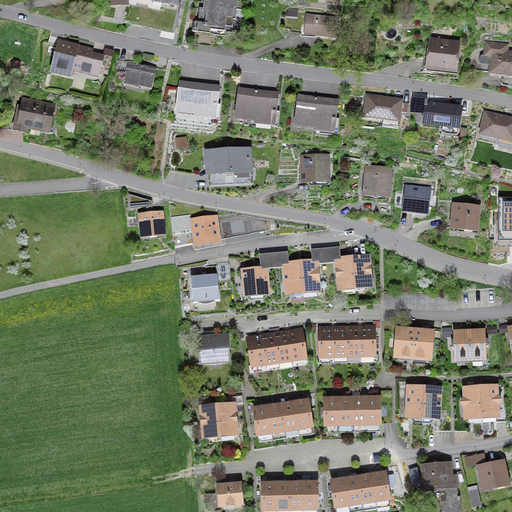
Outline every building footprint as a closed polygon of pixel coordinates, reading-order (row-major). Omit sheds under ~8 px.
[(202,0),(202,11),(207,12),(206,25),(228,28),(228,25),(233,25),(234,19),(237,19),(237,15),(240,15),(241,0),(202,0)] [(238,32),(240,15),(237,15),(237,19),(234,19),(233,25),(228,25),(228,28),(206,25),(207,12),(202,11),(199,32),(228,35),(228,31),(238,32)] [(341,19),(307,15),(305,35),(339,38),(341,19)] [(175,33),(161,30),(160,37),(174,40),(175,33)] [(462,41),(430,39),(428,72),(460,73),(462,41)] [(509,44),(484,43),(483,56),(493,57),(492,75),(511,77),(511,51),(508,51),(509,44)] [(107,52),(75,45),(70,70),(101,77),(107,52)] [(157,69),(128,63),(124,83),(153,89),(157,69)] [(221,84),(180,80),(176,113),(218,117),(221,84)] [(281,92),(239,88),(236,120),(278,124),(281,92)] [(414,94),(412,108),(422,109),(423,95),(414,94)] [(340,99),(299,95),(296,125),(338,128),(340,99)] [(404,100),(367,96),(364,117),(401,121),(404,100)] [(58,104),(21,97),(14,130),(28,133),(29,127),(52,132),(58,104)] [(462,107),(426,104),(424,127),(460,130),(462,107)] [(511,119),(486,113),(480,135),(511,142),(511,119)] [(253,148),(207,151),(209,176),(254,173),(253,148)] [(301,157),(303,184),(331,183),(330,155),(301,157)] [(393,169),(365,168),(364,197),(392,198),(393,169)] [(404,186),(402,214),(428,216),(431,189),(404,186)] [(146,200),(129,195),(131,209),(146,207),(146,200)] [(451,230),(479,232),(480,205),(452,204),(451,230)] [(161,214),(141,216),(143,237),(163,235),(161,214)] [(215,219),(194,222),(197,243),(218,241),(215,219)] [(181,236),(183,246),(192,245),(190,234),(181,236)] [(183,246),(181,236),(173,237),(175,248),(183,246)] [(369,285),(368,275),(371,275),(370,266),(368,266),(367,258),(352,259),(355,287),(369,285)] [(338,260),(339,269),(336,269),(337,278),(340,277),(341,288),(355,287),(352,259),(338,260)] [(317,290),(316,280),(319,279),(318,271),(316,271),(315,262),(300,264),(303,291),(317,290)] [(286,265),(287,274),(284,274),(285,282),(288,282),(288,292),(303,291),(300,264),(286,265)] [(266,269),(243,271),(245,294),(268,292),(266,269)] [(212,304),(215,302),(220,301),(217,275),(191,277),(193,304),(198,303),(201,305),(205,305),(209,305),(212,304)] [(403,292),(383,293),(383,310),(403,310),(403,292)] [(455,294),(403,292),(403,310),(456,311),(455,294)] [(347,358),(362,358),(361,327),(347,328),(347,358)] [(361,327),(362,358),(377,357),(376,327),(361,327)] [(319,359),(334,358),(333,328),(318,328),(319,359)] [(334,358),(347,358),(347,328),(333,328),(334,358)] [(289,332),(294,363),(309,360),(304,329),(289,332)] [(413,361),(416,330),(397,329),(395,359),(413,361)] [(416,330),(413,361),(433,362),(436,332),(416,330)] [(471,331),(473,363),(489,362),(487,330),(471,331)] [(457,364),(473,363),(471,331),(454,332),(457,364)] [(279,365),(294,363),(289,332),(274,334),(279,365)] [(265,367),(279,365),(274,334),(260,336),(265,367)] [(251,369),(265,367),(260,336),(246,339),(251,369)] [(202,367),(232,364),(229,337),(199,340),(202,367)] [(481,387),(484,421),(502,420),(499,386),(481,387)] [(424,421),(425,388),(407,387),(406,420),(424,421)] [(484,421),(481,387),(463,388),(466,422),(484,421)] [(425,388),(424,421),(438,422),(441,422),(443,388),(425,388)] [(366,398),(367,427),(383,427),(382,397),(366,398)] [(325,428),(340,428),(339,398),(324,399),(325,428)] [(339,398),(340,428),(353,428),(352,398),(339,398)] [(352,398),(353,428),(367,427),(366,398),(352,398)] [(294,402),(300,432),(315,429),(310,399),(294,402)] [(282,404),(287,434),(300,432),(294,402),(282,404)] [(219,406),(222,439),(241,437),(237,404),(219,406)] [(266,407),(271,436),(287,434),(282,404),(266,407)] [(222,439),(219,406),(200,408),(203,441),(222,439)] [(258,439),(271,436),(266,407),(253,409),(258,439)] [(438,422),(438,433),(449,433),(449,422),(438,422)] [(453,423),(453,432),(465,432),(465,423),(453,423)] [(475,456),(465,458),(467,467),(477,465),(475,456)] [(479,467),(485,493),(511,486),(506,461),(479,467)] [(455,463),(422,466),(425,493),(458,490),(455,463)] [(372,474),(377,504),(392,501),(387,472),(372,474)] [(358,476),(363,506),(377,504),(372,474),(358,476)] [(345,479),(351,508),(363,506),(358,476),(345,479)] [(336,511),(351,508),(345,479),(331,481),(336,511)] [(263,511),(277,511),(277,483),(263,484),(263,511)] [(277,483),(277,511),(290,511),(290,483),(277,483)] [(290,483),(290,511),(298,511),(305,511),(304,483),(290,483)] [(304,483),(305,511),(321,511),(320,483),(304,483)] [(243,484),(218,486),(220,508),(245,506),(243,484)] [(477,485),(467,487),(473,508),(483,506),(477,485)]
